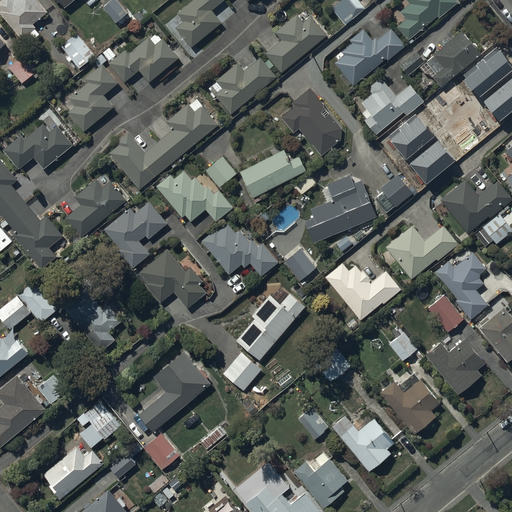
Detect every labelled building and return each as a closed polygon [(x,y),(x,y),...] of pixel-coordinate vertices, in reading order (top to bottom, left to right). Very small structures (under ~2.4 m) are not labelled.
[(0,0),(0,7),(1,9),(0,9),(22,36),(24,35),(29,41),(42,30),(37,24),(49,15),(45,11),(48,9),(40,0),(0,0)] [(118,0),(110,0),(103,6),(116,21),(128,12),(118,0)] [(121,0),(129,9),(134,5),(131,1),(132,0),(135,0),(136,1),(136,0),(121,0)] [(183,20),(176,26),(191,46),(222,21),(212,9),(222,0),(191,0),(177,12),(183,20)] [(360,0),(340,0),(332,7),(345,24),(366,7),(360,0)] [(406,17),(397,25),(408,38),(437,14),(439,16),(458,1),(457,0),(408,0),(410,2),(400,10),(406,17)] [(327,33),(311,14),(304,20),(297,12),(275,31),(281,39),(266,52),(282,71),(327,33)] [(61,13),(46,25),(59,40),(74,28),(61,13)] [(391,27),(380,36),(371,36),(363,27),(349,39),(352,41),(342,50),(344,53),(334,62),(354,84),(386,56),(388,59),(406,44),(391,27)] [(428,69),(442,85),(481,51),(462,28),(450,38),(447,34),(439,41),(442,45),(433,53),(434,54),(421,66),(425,71),(428,69)] [(77,31),(61,44),(69,54),(66,56),(71,63),(74,61),(79,67),(95,54),(77,31)] [(127,46),(109,61),(124,81),(139,69),(149,81),(179,56),(162,37),(161,37),(156,32),(150,37),(149,35),(130,51),(127,46)] [(416,49),(400,63),(409,74),(425,60),(416,49)] [(8,65),(22,82),(23,81),(26,84),(34,77),(31,74),(38,68),(24,51),(8,65)] [(75,104),(68,111),(84,130),(114,106),(104,93),(118,82),(103,62),(107,59),(102,53),(94,59),(99,65),(93,70),(88,64),(82,69),(86,75),(84,77),(87,81),(68,96),(75,104)] [(276,75),(260,56),(245,69),(237,61),(216,79),(222,87),(214,93),(231,113),(276,75)] [(462,130),(468,137),(506,106),(505,105),(508,103),(496,88),(497,87),(486,73),(459,95),(456,92),(444,102),(447,106),(432,118),(439,127),(451,117),(458,125),(454,129),(458,133),(462,130)] [(424,100),(410,82),(396,94),(385,81),(385,80),(384,80),(383,79),(382,79),(381,79),(380,79),(379,79),(378,79),(377,79),(376,79),(376,80),(375,80),(374,80),(374,81),(373,81),(373,82),(372,82),(372,83),(372,84),(371,85),(371,86),(371,87),(371,88),(371,89),(372,90),(372,91),(372,92),(362,100),(367,107),(362,111),(366,117),(365,118),(376,132),(404,110),(407,114),(424,100)] [(295,105),(282,116),(293,131),(299,126),(321,154),(347,133),(310,87),(292,101),(295,105)] [(144,150),(128,131),(116,141),(118,144),(109,151),(113,156),(107,160),(117,172),(123,167),(140,188),(170,163),(173,167),(178,163),(177,162),(182,159),(179,156),(218,123),(202,104),(203,103),(197,97),(189,103),(188,102),(166,120),(172,127),(144,150)] [(391,136),(381,144),(389,154),(399,146),(402,150),(420,136),(406,118),(388,133),(391,136)] [(22,133),(3,148),(19,168),(34,156),(43,167),(73,144),(57,124),(50,130),(43,122),(25,136),(22,133)] [(283,148),(240,170),(254,196),(306,168),(298,154),(288,159),(287,156),(289,155),(286,149),(284,150),(283,148)] [(223,155),(206,169),(220,186),(237,172),(223,155)] [(13,232),(42,267),(57,255),(49,246),(63,235),(46,214),(40,218),(11,183),(17,178),(0,157),(0,211),(16,231),(13,232)] [(233,205),(219,188),(214,192),(208,184),(205,187),(195,175),(192,178),(184,169),(174,177),(170,173),(165,178),(163,176),(157,181),(158,183),(156,185),(182,215),(185,213),(191,219),(205,207),(216,220),(233,205)] [(384,190),(375,197),(387,211),(395,204),(396,205),(413,191),(398,172),(381,187),(384,190)] [(314,214),(304,219),(314,242),(377,214),(361,179),(354,182),(350,173),(326,183),(328,186),(323,188),(328,200),(311,208),(314,214)] [(81,203),(65,216),(81,236),(127,199),(111,179),(103,185),(97,178),(75,196),(81,203)] [(465,178),(441,199),(468,231),(489,214),(490,216),(511,197),(511,195),(498,179),(479,195),(465,178)] [(132,207),(104,227),(119,246),(117,247),(132,266),(150,252),(140,239),(146,234),(148,236),(166,222),(150,200),(135,212),(132,207)] [(511,227),(501,212),(483,225),(496,242),(511,229),(511,227)] [(216,227),(202,239),(229,272),(242,263),(245,266),(250,261),(261,275),(278,260),(262,241),(258,245),(252,239),(250,241),(240,229),(237,232),(228,223),(218,231),(216,227)] [(0,248),(11,239),(0,225),(0,248)] [(413,225),(386,245),(411,277),(436,257),(438,259),(458,243),(443,225),(425,240),(413,225)] [(342,250),(352,241),(346,235),(337,243),(342,250)] [(316,265),(300,247),(285,260),(300,279),(316,265)] [(167,248),(140,270),(148,281),(146,283),(161,301),(174,290),(188,307),(206,291),(199,283),(203,280),(191,265),(186,269),(167,248)] [(449,260),(436,269),(459,297),(456,299),(471,317),(488,303),(475,288),(483,282),(479,277),(480,272),(485,267),(473,251),(454,266),(449,260)] [(343,262),(326,275),(361,318),(382,301),(384,302),(401,288),(386,269),(371,282),(370,280),(371,279),(363,270),(362,271),(356,264),(349,269),(343,262)] [(35,280),(0,307),(0,315),(9,327),(32,310),(41,321),(57,308),(35,280)] [(86,286),(64,304),(100,348),(114,337),(108,330),(121,319),(109,304),(104,308),(86,286)] [(304,304),(283,287),(275,295),(271,292),(253,314),(256,317),(238,338),(260,356),(304,304)] [(448,330),(463,317),(444,294),(428,307),(448,330)] [(511,313),(504,305),(489,317),(488,315),(480,321),(482,323),(479,325),(508,360),(511,356),(511,313)] [(416,347),(403,331),(390,342),(403,358),(416,347)] [(0,374),(19,360),(17,358),(28,349),(17,336),(10,342),(2,333),(0,334),(0,374)] [(450,351),(441,340),(426,352),(459,391),(481,372),(477,367),(485,360),(465,337),(450,351)] [(352,363),(337,347),(321,360),(335,377),(352,363)] [(184,350),(154,374),(167,390),(140,413),(153,429),(211,382),(184,350)] [(242,350),(223,371),(244,389),(262,368),(242,350)] [(395,378),(381,390),(415,431),(436,414),(431,408),(440,400),(416,370),(399,383),(395,378)] [(46,407),(18,373),(0,387),(0,397),(4,402),(0,405),(0,443),(1,445),(46,407)] [(70,392),(54,373),(38,387),(54,406),(70,392)] [(121,423),(101,399),(84,413),(92,423),(81,432),(91,445),(104,435),(105,436),(121,423)] [(313,406),(299,417),(315,438),(330,427),(313,406)] [(347,414),(333,425),(369,469),(398,446),(375,417),(359,429),(347,414)] [(227,420),(201,441),(207,448),(232,426),(227,420)] [(162,432),(144,446),(162,468),(179,454),(162,432)] [(79,445),(44,472),(53,483),(51,484),(61,496),(103,462),(92,448),(86,454),(79,445)] [(307,458),(295,468),(324,505),(343,489),(339,484),(346,479),(324,450),(310,461),(307,458)] [(136,461),(128,451),(111,465),(119,475),(136,461)] [(254,494),(246,501),(255,511),(325,511),(307,489),(291,502),(267,473),(249,488),(254,494)] [(125,511),(127,511),(108,488),(79,511),(125,511)]
